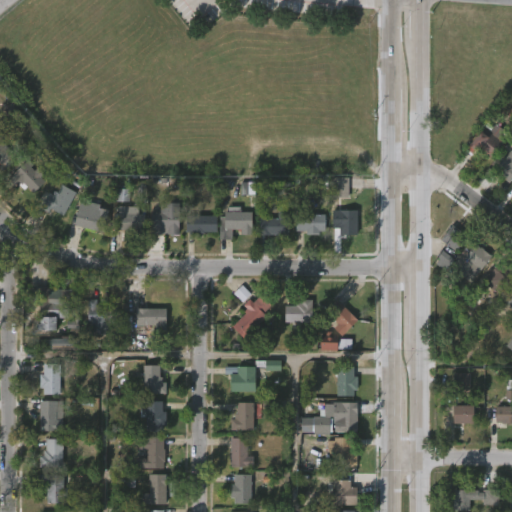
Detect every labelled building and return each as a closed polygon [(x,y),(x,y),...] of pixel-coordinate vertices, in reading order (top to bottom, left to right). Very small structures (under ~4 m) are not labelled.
[(510,139),(495,159),(480,148),(479,151),(477,149),(476,151),(469,146),(492,116),(501,122),(498,126),(504,130),(502,133),(510,139)] [(19,160),(4,172),(0,166),(0,136),(1,136),(19,160)] [(511,163),(511,175),(507,182),(500,178),(498,181),(492,176),(495,172),(491,170),(502,156),(511,163)] [(0,177),(8,174),(0,159),(0,177)] [(31,168),(35,172),(38,170),(44,176),(41,178),(45,183),(33,194),(24,184),(22,186),(19,183),(16,187),(9,180),(28,161),(33,166),(31,168)] [(39,192),(19,173),(5,188),(25,207),(39,192)] [(347,187),(346,198),(329,197),(330,177),(347,178),(347,187)] [(78,191),(65,215),(53,208),(51,212),(42,207),(51,192),(57,195),(64,183),(78,191)] [(50,207),(42,204),(36,218),(58,227),(69,202),(54,196),(50,207)] [(176,203),(176,234),(165,234),(165,229),(157,229),(157,232),(148,232),(148,212),(157,212),(157,203),(176,203)] [(240,206),(240,212),(252,212),(251,235),(240,235),(240,230),(232,230),(232,240),(219,240),(219,212),(227,212),(227,206),(240,206)] [(108,211),(104,233),(74,226),(79,209),(96,214),(98,208),(108,211)] [(355,210),(355,235),(338,234),(338,239),(330,239),(329,210),(355,210)] [(260,235),(256,234),(257,218),(275,218),(275,212),(286,212),(286,235),(260,235)] [(141,214),(140,230),(116,229),(117,214),(141,214)] [(316,231),(316,235),(303,235),(303,231),(293,231),(293,214),(323,214),(323,231),(316,231)] [(196,215),(213,215),(214,232),(189,233),(189,216),(196,215)] [(90,224),(72,220),(68,236),(97,244),(103,221),(91,218),(90,224)] [(145,222),(144,245),(172,246),(173,218),(154,218),(154,223),(145,222)] [(465,238),(453,252),(438,239),(450,224),(465,238)] [(289,242),(299,242),(299,245),(319,245),(318,225),(289,226),(289,242)] [(179,243),(210,244),(210,227),(180,227),(179,243)] [(253,245),(277,247),(278,230),(253,229),(253,245)] [(474,245),(490,255),(469,282),(456,273),(466,260),(462,257),(464,256),(459,253),(472,236),(477,240),(474,245)] [(454,265),(461,270),(451,285),(466,294),(484,266),(462,252),(454,265)] [(440,281),(447,269),(433,262),(427,273),(440,281)] [(499,265),(500,266),(501,264),(511,272),(511,276),(497,295),(481,282),(496,263),(499,265)] [(68,288),(67,314),(80,314),(80,331),(64,331),(64,315),(55,315),(55,328),(40,328),(40,329),(36,329),(36,323),(41,323),(41,301),(46,300),(46,288),(68,288)] [(260,294),(270,305),(263,312),(266,315),(258,323),(260,325),(253,332),(251,329),(244,336),(230,323),(243,310),(242,309),(245,306),(242,303),(249,297),(253,301),(260,294)] [(236,313),(244,305),(236,296),(227,304),(236,313)] [(511,322),(511,297),(500,314),(511,322)] [(353,323),(341,335),(334,327),(338,323),(325,309),(336,298),(357,319),(353,323)] [(98,299),(97,307),(113,307),(112,323),(107,323),(107,334),(88,333),(89,299),(98,299)] [(291,322),(284,322),(284,305),(295,305),(295,302),(301,302),(301,299),(312,299),(311,322),(291,322)] [(166,319),(166,330),(155,330),(155,324),(136,324),(136,307),(166,307),(166,319)] [(335,347),(351,331),(331,309),(318,321),(331,335),(327,339),(335,347)] [(82,343),(99,342),(98,310),(81,310),(82,343)] [(305,334),(305,314),(279,314),(279,333),(305,334)] [(129,336),(149,337),(149,343),(160,343),(160,320),(130,319),(129,336)] [(50,341),(50,328),(32,328),(32,341),(50,341)] [(70,335),(70,337),(78,337),(78,349),(45,348),(45,338),(51,338),(51,336),(61,337),(61,335),(70,335)] [(330,362),(331,345),(314,344),(313,361),(330,362)] [(499,358),(511,365),(511,363),(511,349),(505,346),(499,358)] [(72,361),(72,350),(46,349),(45,361),(72,361)] [(59,363),(59,393),(43,393),(44,388),(39,388),(39,374),(43,374),(43,363),(59,363)] [(157,372),(157,377),(160,377),(159,383),(164,383),(163,394),(140,394),(140,365),(157,365),(157,372)] [(253,367),(254,390),(229,391),(229,372),(224,372),(224,366),(253,366),(253,367)] [(354,374),(354,376),(357,376),(357,389),(354,389),(354,395),(337,395),(337,366),(354,366),(354,374)] [(53,402),(54,376),(37,376),(37,385),(33,385),(33,401),(53,402)] [(248,402),(248,378),(231,378),(231,385),(224,385),(224,402),(248,402)] [(346,378),(329,378),(330,407),(350,406),(349,387),(347,387),(346,378)] [(446,384),(446,397),(462,398),(462,384),(446,384)] [(62,430),(39,429),(39,399),(62,399),(62,430)] [(357,413),(357,430),(330,431),(330,433),(312,434),(312,429),(308,429),(308,418),(313,418),(313,416),(325,416),(325,407),(332,407),(332,402),(357,401),(357,413)] [(160,409),(160,412),(163,412),(163,425),(160,425),(160,432),(143,432),(143,402),(160,402),(160,409)] [(250,431),(228,430),(228,419),(232,419),(232,414),(234,414),(234,403),(251,403),(250,431)] [(461,424),(461,427),(452,427),(452,424),(451,424),(451,406),(471,406),(471,424),(461,424)] [(511,407),(511,423),(493,423),(493,407),(511,407)] [(34,442),(54,442),(54,411),(33,412),(34,442)] [(467,416),(446,417),(446,435),(467,434),(467,416)] [(489,417),(489,434),(510,435),(510,417),(489,417)] [(163,444),(163,448),(164,448),(163,467),(139,467),(139,457),(146,457),(146,449),(144,449),(144,455),(139,455),(139,449),(137,449),(137,437),(163,436),(163,444)] [(251,456),(250,467),(228,467),(228,438),(245,438),(244,456),(251,456)] [(348,444),(348,449),(351,449),(350,454),(354,454),(354,466),(332,466),(332,462),(329,462),(329,458),(331,458),(332,438),(348,438),(348,444)] [(62,467),(39,466),(39,456),(43,456),(43,451),(45,451),(46,439),(62,439),(62,467)] [(158,479),(157,448),(131,448),(131,461),(140,461),(140,469),(132,469),(132,480),(158,479)] [(224,478),(247,478),(246,466),(239,466),(239,448),(223,449),(224,478)] [(56,449),(39,450),(39,464),(33,464),(33,479),(57,478),(56,449)] [(348,450),(320,451),(321,463),(327,463),(327,476),(349,475),(348,450)] [(164,503),(141,502),(141,491),(147,491),(147,473),(165,473),(164,503)] [(64,475),(64,487),(66,487),(66,496),(63,496),(62,503),(45,502),(45,488),(42,488),(43,484),(38,484),(38,474),(64,475)] [(251,474),(250,503),(233,503),(233,497),(230,497),(230,484),(233,484),(233,474),(251,474)] [(350,481),(350,486),(356,486),(356,504),(332,504),(332,489),(326,489),(326,484),(332,484),(332,479),(350,479),(350,481)] [(244,511),(244,485),(227,485),(227,495),(225,495),(224,511),(244,511)] [(497,490),(497,504),(492,507),(480,507),(480,500),(467,500),(467,511),(449,511),(450,497),(451,497),(451,490),(475,491),(475,493),(481,493),(482,490),(497,490)] [(349,511),(350,498),(343,498),(343,491),(321,491),(320,511),(349,511)] [(40,511),(54,511),(54,497),(41,497),(40,511)]
